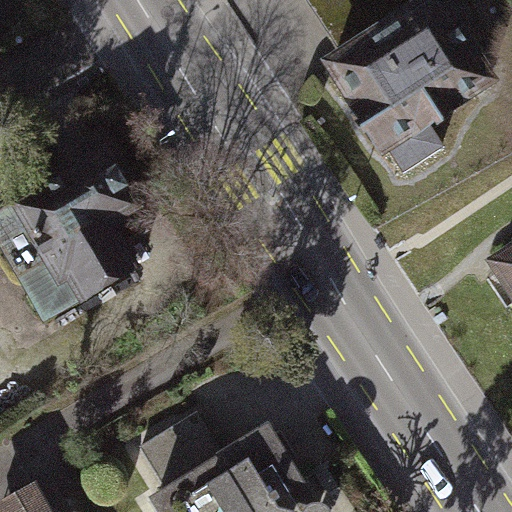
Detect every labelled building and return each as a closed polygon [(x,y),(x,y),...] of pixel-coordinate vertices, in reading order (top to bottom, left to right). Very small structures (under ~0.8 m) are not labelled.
[(305,0),(342,55),(317,71),(380,168),(388,162),(402,184),(446,155),(436,140),(444,135),(439,127),(497,89),(439,0),(305,0)] [(88,147),(0,198),(0,273),(31,327),(127,271),(101,226),(125,212),(88,147)] [(511,249),(489,264),(511,300),(511,249)] [(200,409),(127,455),(162,511),(329,511),(291,451),(245,480),(200,409)] [(0,511),(40,511),(24,481),(0,494),(0,511)]
